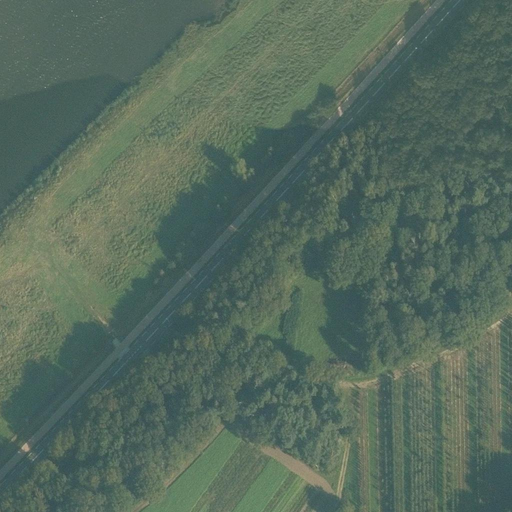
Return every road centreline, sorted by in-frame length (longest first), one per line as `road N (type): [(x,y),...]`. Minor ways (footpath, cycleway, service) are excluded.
road 1 (secondary): [(0,495),(459,0)]
road 2 (track): [(357,389),(131,357),(91,305)]
road 3 (track): [(511,318),(357,389)]
